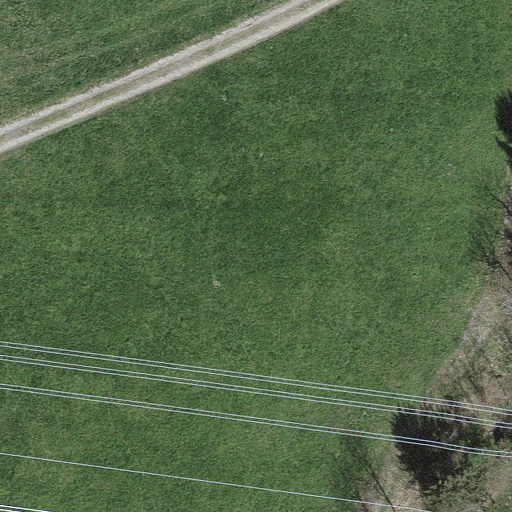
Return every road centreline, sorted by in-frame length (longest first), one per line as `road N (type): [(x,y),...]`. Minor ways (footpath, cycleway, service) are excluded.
road 1 (track): [(313,0),(0,143)]
road 2 (track): [(371,511),(484,334),(511,275)]
